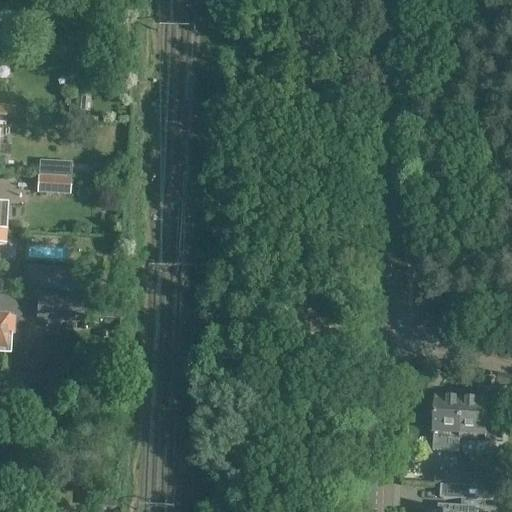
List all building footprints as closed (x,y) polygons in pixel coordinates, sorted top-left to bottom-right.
[(113,43),(127,44),(128,21),(113,21),(113,43)] [(76,39),(52,39),(52,59),(75,59),(76,39)] [(71,164),(39,162),(38,176),(70,178),(71,164)] [(37,194),(68,196),(69,179),(37,178),(37,194)] [(29,199),(30,187),(7,185),(6,198),(29,199)] [(6,223),(5,232),(19,233),(19,224),(6,223)] [(31,269),(29,291),(78,294),(80,272),(31,269)] [(90,298),(38,295),(37,324),(89,327),(90,298)] [(13,321),(0,319),(0,349),(5,350),(6,333),(12,334),(13,321)] [(444,439),(446,439),(460,440),(462,402),(436,400),(434,444),(443,445),(444,439)] [(488,403),(462,402),(460,440),(477,441),(478,436),(486,437),(486,441),(503,442),(504,418),(495,417),(495,406),(488,405),(488,403)] [(441,486),(463,488),(467,488),(467,481),(463,480),(463,474),(458,474),(458,470),(450,469),(450,473),(436,472),(435,486),(441,486)] [(38,476),(20,476),(20,491),(37,491),(38,476)] [(463,488),(441,486),(441,500),(462,501),(479,502),(493,503),(494,489),(467,488),(463,488)] [(113,509),(114,497),(88,496),(88,508),(113,509)]
